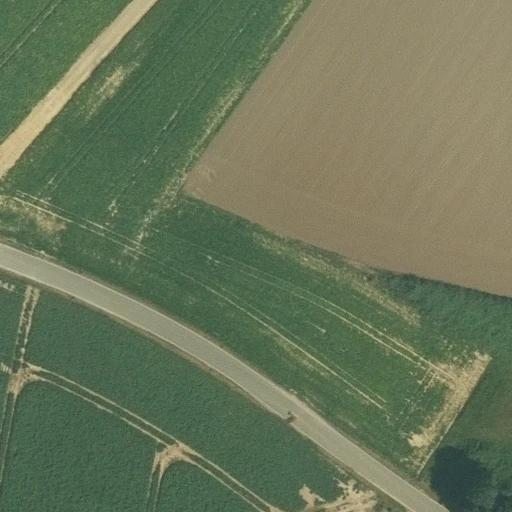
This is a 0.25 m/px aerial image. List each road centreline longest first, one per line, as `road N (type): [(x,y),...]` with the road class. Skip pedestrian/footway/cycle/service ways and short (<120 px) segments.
road 1 (track): [(511,297),(393,267),(24,130)]
road 2 (secondary): [(426,511),(205,352),(0,257)]
road 3 (track): [(0,156),(139,0)]
